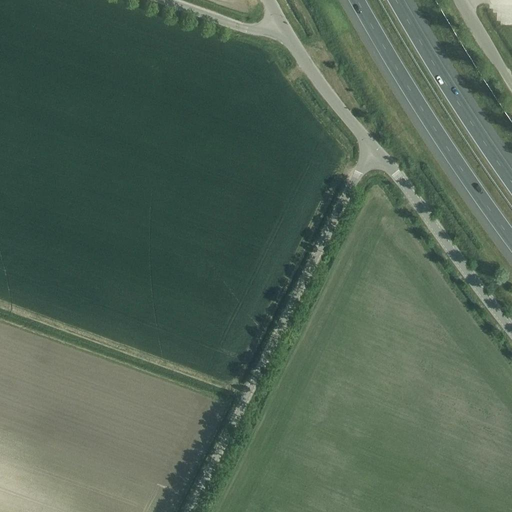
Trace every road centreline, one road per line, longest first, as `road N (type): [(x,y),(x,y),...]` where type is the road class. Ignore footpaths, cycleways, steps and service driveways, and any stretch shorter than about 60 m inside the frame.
road 1 (unclassified): [(189,511),(375,152)]
road 2 (motorway): [(357,0),(511,240)]
road 3 (unclassified): [(511,330),(375,152)]
road 4 (motorway): [(511,182),(396,0)]
road 5 (unclassified): [(375,152),(281,27)]
road 6 (unclassified): [(281,27),(254,31),(164,0)]
